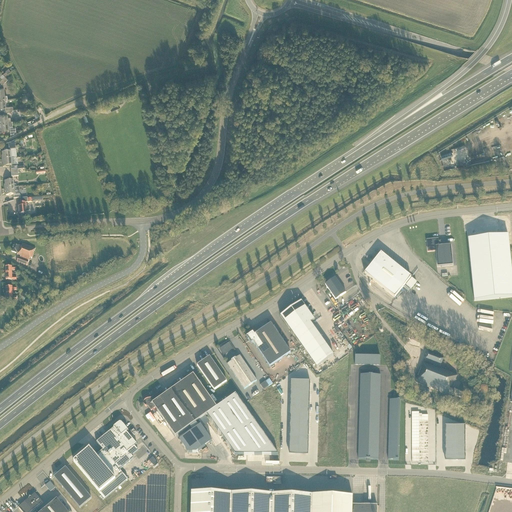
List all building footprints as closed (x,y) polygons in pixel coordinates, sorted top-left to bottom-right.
[(121,99),(104,107),(106,111),(123,103),(121,99)] [(0,122),(0,129),(8,129),(8,128),(9,128),(10,136),(16,133),(15,127),(12,127),(11,121),(0,122)] [(3,167),(11,167),(11,168),(17,167),(17,165),(14,165),(14,159),(11,160),(2,160),(2,164),(3,164),(3,167)] [(22,204),(22,205),(18,205),(19,208),(18,208),(19,215),(25,215),(25,212),(29,212),(29,211),(29,208),(28,207),(26,207),(26,203),(27,203),(27,198),(20,199),(20,204),(22,204)] [(470,260),(474,301),(511,297),(511,276),(508,236),(473,239),(475,259),(470,260)] [(436,251),(438,267),(453,266),(451,245),(439,247),(438,240),(427,241),(428,252),(436,251)] [(32,259),(36,249),(23,244),(20,243),(20,246),(15,244),(12,252),(18,254),(17,255),(21,257),(20,259),(19,259),(17,262),(27,266),(29,263),(30,262),(32,259)] [(365,274),(395,298),(411,278),(381,253),(365,274)] [(346,293),(335,278),(325,285),(335,300),(346,293)] [(412,278),(406,286),(411,289),(416,282),(412,279),(412,278)] [(288,311),(280,316),(317,368),(333,356),(310,324),(315,321),(301,302),(293,307),(288,311)] [(490,338),(494,313),(482,311),(482,314),(480,314),(476,336),(490,338)] [(253,343),(270,368),(291,353),(271,324),(254,336),(253,333),(246,337),(251,344),(253,343)] [(409,338),(407,344),(418,349),(421,343),(409,338)] [(443,358),(428,352),(424,362),(440,367),(443,358)] [(257,381),(240,356),(227,365),(244,390),(257,381)] [(378,356),(354,356),(354,366),(379,365),(378,356)] [(197,366),(214,391),(227,382),(209,357),(197,366)] [(462,399),(464,392),(453,388),(456,381),(455,381),(457,376),(424,363),(416,383),(446,395),(447,393),(462,399)] [(143,403),(143,404),(144,404),(144,405),(144,406),(145,406),(145,407),(146,407),(147,407),(148,406),(151,411),(155,408),(175,437),(207,415),(217,408),(193,375),(163,397),(160,392),(162,391),(161,391),(154,396),(152,397),(152,398),(151,398),(150,398),(150,399),(149,399),(148,399),(147,399),(146,400),(145,400),(145,401),(144,401),(144,402),(144,403),(143,403)] [(379,375),(359,376),(358,460),(367,460),(367,462),(372,462),(372,460),(378,460),(379,375)] [(337,376),(325,376),(323,458),(335,458),(337,376)] [(263,390),(269,386),(265,381),(260,385),(263,390)] [(291,381),(289,453),(308,453),(310,382),(291,381)] [(428,402),(433,390),(418,384),(416,390),(418,391),(416,397),(428,402)] [(278,456),(235,395),(217,408),(207,415),(235,456),(278,456)] [(399,401),(390,401),(389,401),(388,461),(398,461),(399,401)] [(413,413),(412,461),(428,462),(429,418),(422,418),(422,416),(418,416),(418,413),(413,413)] [(89,449),(74,462),(105,499),(128,480),(120,470),(133,459),(131,456),(138,451),(134,447),(137,445),(126,432),(128,431),(128,432),(129,432),(122,424),(122,423),(121,423),(120,423),(119,423),(118,424),(113,428),(113,429),(96,443),(103,451),(96,457),(89,449)] [(200,426),(179,441),(188,453),(197,453),(212,442),(200,426)] [(465,427),(445,427),(445,460),(465,460),(465,427)] [(54,478),(80,509),(91,499),(66,468),(54,478)] [(50,481),(45,486),(51,492),(56,488),(50,481)] [(191,492),(190,511),(376,511),(377,506),(352,505),(352,496),(312,495),(312,496),(191,492)] [(31,511),(42,503),(35,494),(31,497),(29,497),(29,499),(18,508),(21,511),(31,511)] [(67,511),(57,500),(45,509),(41,511),(67,511)]
